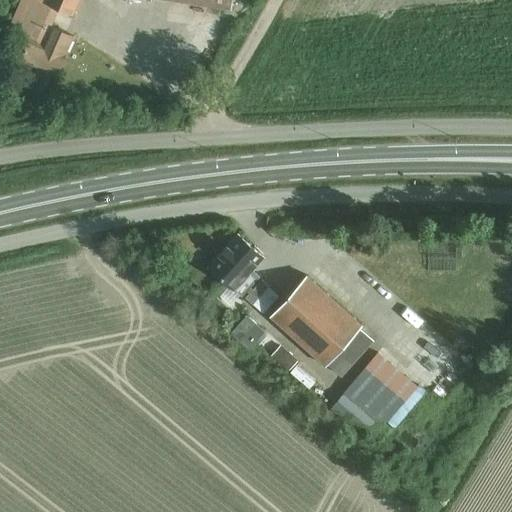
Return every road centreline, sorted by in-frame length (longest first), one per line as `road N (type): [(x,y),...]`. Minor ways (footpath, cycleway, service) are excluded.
road 1 (unclassified): [(0,247),(195,210),(337,198),(511,197)]
road 2 (unclassified): [(0,160),(206,136),(511,130)]
road 3 (primary): [(0,214),(150,182),(300,164),(474,160)]
